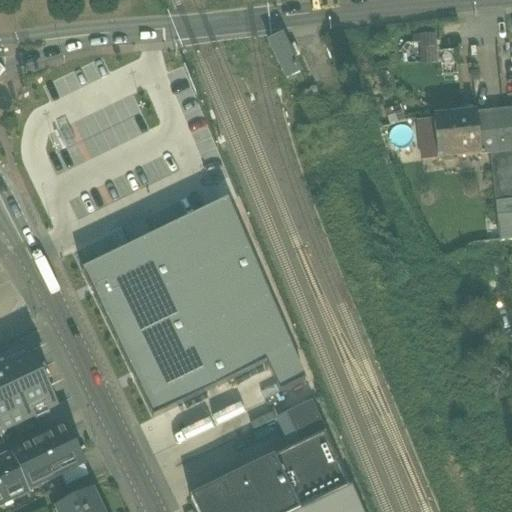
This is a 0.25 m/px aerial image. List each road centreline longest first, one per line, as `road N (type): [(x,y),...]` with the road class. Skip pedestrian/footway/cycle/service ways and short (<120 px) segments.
road 1 (tertiary): [(154,511),(0,203)]
road 2 (tertiary): [(136,32),(457,0)]
road 3 (tertiary): [(0,67),(136,32)]
road 4 (tertiary): [(136,32),(0,41)]
